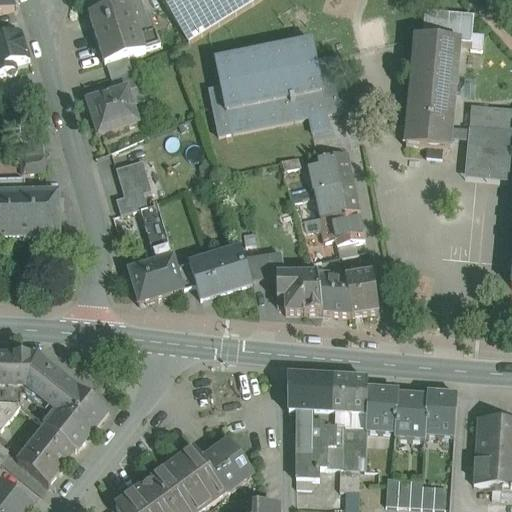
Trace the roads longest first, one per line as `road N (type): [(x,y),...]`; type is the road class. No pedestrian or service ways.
road 1 (residential): [(90,335),(93,226),(27,0)]
road 2 (secondary): [(511,375),(275,354)]
road 3 (residential): [(185,345),(65,511)]
road 4 (residential): [(288,511),(275,354)]
